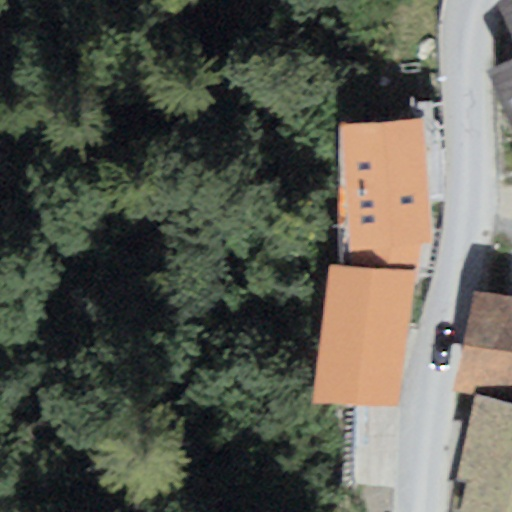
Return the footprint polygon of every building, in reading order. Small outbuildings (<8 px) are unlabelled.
[(511,42),(511,57),(484,69),(511,132),(511,0),(494,0),(511,42)] [(421,118),(339,124),(350,247),(432,240),(421,118)] [(411,273),(327,263),(312,398),(396,408),(411,273)] [(511,298),(473,290),(452,391),(473,395),(511,403),(511,298)] [(511,511),(511,403),(473,395),(456,476),(466,478),(458,511),(511,511)]
